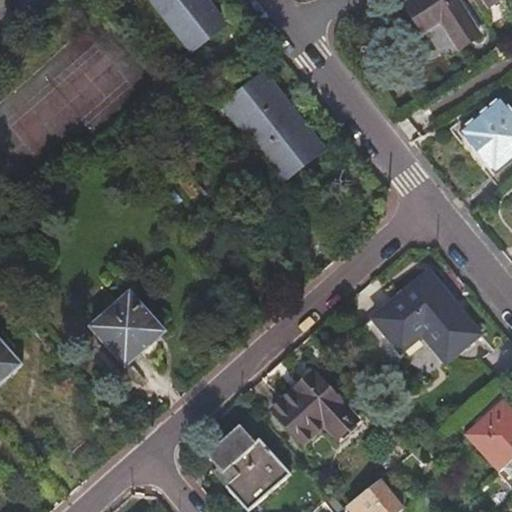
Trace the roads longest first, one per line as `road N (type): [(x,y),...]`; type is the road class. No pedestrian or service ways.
road 1 (residential): [(146,455),(427,205)]
road 2 (residential): [(295,32),(427,205)]
road 3 (residential): [(427,205),(511,305)]
